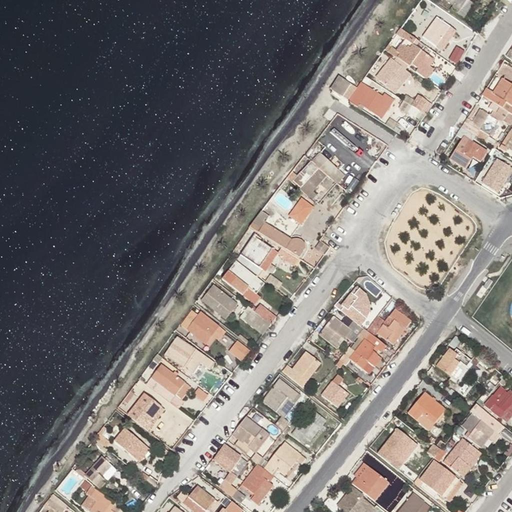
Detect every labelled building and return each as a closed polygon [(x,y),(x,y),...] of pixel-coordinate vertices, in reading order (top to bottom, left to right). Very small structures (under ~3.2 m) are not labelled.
[(444,0),(460,11),(467,0),(466,0),(444,0)] [(467,0),(460,11),(466,15),(474,5),(467,0)] [(447,33),(452,36),(455,32),(436,19),(423,38),(441,51),(447,44),(442,40),(447,33)] [(447,44),(452,36),(447,33),(442,40),(447,44)] [(392,48),(388,53),(396,59),(407,67),(410,64),(417,68),(414,72),(427,81),(435,70),(431,67),(435,61),(406,40),(398,52),(392,48)] [(449,61),(458,66),(465,53),(457,48),(449,61)] [(405,70),(407,67),(396,59),(394,61),(388,70),(382,70),(377,76),(377,80),(386,87),(388,84),(398,92),(411,75),(405,70)] [(388,70),(394,61),(391,59),(382,70),(388,70)] [(342,98),(351,85),(341,79),(333,92),(342,98)] [(482,96),(511,115),(511,114),(511,85),(502,80),(493,93),(486,89),(482,96)] [(388,84),(386,87),(396,94),(398,92),(388,84)] [(342,98),(348,102),(355,91),(357,89),(351,85),(342,98)] [(355,91),(348,102),(360,110),(361,106),(382,119),(394,101),(384,95),(382,97),(370,89),(364,97),(355,91)] [(418,96),(411,107),(418,112),(425,101),(418,96)] [(418,112),(411,107),(407,112),(414,117),(418,112)] [(461,128),(475,137),(479,130),(489,137),(498,122),(480,111),(472,123),(467,120),(461,128)] [(472,142),(475,137),(461,128),(457,136),(462,139),(449,160),(464,170),(472,158),(480,163),(487,152),(472,142)] [(511,151),(511,128),(502,145),(511,151)] [(327,178),(337,187),(345,179),(321,155),(313,163),(327,178)] [(502,187),(511,170),(497,160),(482,184),(501,196),(505,190),(502,187)] [(312,193),(327,178),(313,163),(311,162),(292,183),(308,198),(309,197),(312,200),(316,197),(312,193)] [(302,224),(313,209),(302,201),(291,217),(302,224)] [(252,226),(261,231),(272,215),(263,209),(252,226)] [(259,236),(284,251),(287,252),(299,259),(304,250),(305,246),(304,244),(302,242),(299,241),(296,241),(294,242),(293,243),(266,226),(259,236)] [(253,238),(238,261),(261,280),(277,254),(253,238)] [(327,253),(331,244),(321,240),(317,249),(327,253)] [(316,267),(324,255),(311,247),(303,259),(316,267)] [(287,252),(284,251),(280,256),(295,265),(299,259),(287,252)] [(256,294),(264,285),(237,263),(223,280),(255,306),(261,298),(256,294)] [(485,286),(488,288),(494,280),(491,278),(485,286)] [(271,325),(255,313),(235,297),(231,301),(214,287),(203,301),(226,320),(238,306),(246,312),(242,317),(263,334),(271,325)] [(343,308),(340,311),(347,317),(360,326),(366,319),(369,311),(368,303),(366,296),(359,291),(353,297),(350,294),(340,306),(343,308)] [(260,306),(255,313),(271,325),(276,319),(260,306)] [(369,327),(367,331),(374,337),(378,333),(393,345),(410,323),(395,311),(385,323),(377,318),(373,323),(369,327)] [(188,331),(199,316),(194,312),(182,326),(188,331)] [(206,345),(220,328),(201,314),(199,316),(188,331),(206,345)] [(361,333),(363,330),(360,326),(347,317),(341,324),(334,318),(319,335),(337,349),(346,338),(352,344),(361,333)] [(385,348),(369,335),(349,360),(364,372),(370,364),(371,366),(377,358),(373,355),(376,351),(379,354),(385,348)] [(212,372),(217,366),(178,339),(165,356),(186,371),(185,373),(191,377),(201,364),(212,372)] [(250,352),(238,343),(231,353),(242,362),(250,352)] [(434,365),(437,367),(450,351),(447,348),(445,350),(434,365)] [(456,382),(471,362),(460,353),(457,356),(450,351),(437,367),(456,382)] [(283,372),(303,388),(322,365),(306,354),(292,371),(287,366),(283,372)] [(381,361),(377,358),(371,366),(374,368),(381,361)] [(177,395),(185,385),(162,366),(152,379),(157,383),(152,389),(172,403),(177,395)] [(339,410),(350,396),(340,388),(344,382),(338,377),(322,397),(339,410)] [(147,385),(152,389),(157,383),(152,379),(147,385)] [(283,418),(300,396),(280,381),(263,402),(283,418)] [(191,389),(185,385),(177,395),(183,400),(191,389)] [(511,412),(508,409),(511,404),(511,392),(510,391),(507,394),(500,388),(485,406),(500,419),(501,418),(507,423),(511,417),(511,412)] [(429,431),(445,412),(425,394),(409,414),(429,431)] [(150,399),(133,420),(153,436),(159,429),(155,427),(167,412),(150,399)] [(493,419),(479,408),(476,405),(471,412),(474,414),(464,427),(469,432),(466,436),(474,443),(478,438),(481,433),(484,435),(488,438),(494,430),(487,426),(493,419)] [(315,424),(320,417),(311,410),(292,434),(302,442),(306,437),(311,440),(320,428),(315,424)] [(155,427),(159,429),(170,415),(167,412),(155,427)] [(325,421),(320,417),(315,424),(320,428),(325,421)] [(246,418),(233,436),(248,448),(256,455),(260,449),(266,454),(269,450),(263,445),(270,436),(246,418)] [(494,430),(499,424),(493,419),(487,426),(494,430)] [(459,428),(455,433),(460,437),(464,432),(459,428)] [(139,464),(150,451),(125,430),(114,443),(139,464)] [(378,455),(399,471),(405,465),(400,461),(414,443),(398,430),(378,455)] [(233,436),(228,442),(244,454),(248,448),(233,436)] [(475,459),(479,453),(462,441),(445,461),(452,467),(451,468),(461,477),(464,477),(469,471),(468,467),(467,465),(473,457),(475,459)] [(285,443),(263,470),(272,477),(277,471),(284,477),(296,462),(300,465),(305,459),(285,443)] [(224,447),(213,461),(226,471),(236,478),(247,464),(224,447)] [(439,450),(434,447),(430,451),(436,455),(439,450)] [(440,452),(435,459),(439,462),(445,455),(440,452)] [(481,455),(479,453),(475,459),(473,457),(467,465),(468,467),(469,471),(481,455)] [(100,491),(117,473),(102,457),(85,475),(100,491)] [(445,499),(459,482),(436,463),(422,481),(445,499)] [(353,477),(360,481),(369,468),(363,464),(353,477)] [(356,487),(371,498),(384,480),(369,468),(360,481),(356,487)] [(272,477),(263,470),(259,476),(268,483),(272,477)] [(226,471),(220,478),(231,486),(236,478),(226,471)] [(259,476),(253,471),(241,486),(255,497),(252,501),(259,506),(273,487),(268,483),(259,476)] [(70,475),(60,488),(68,494),(78,481),(70,475)] [(146,481),(156,489),(158,483),(150,477),(146,481)] [(215,484),(231,498),(236,492),(237,490),(231,486),(220,478),(215,484)] [(463,485),(459,482),(445,499),(449,503),(463,485)] [(112,511),(111,511),(116,504),(96,488),(91,496),(97,502),(89,511),(112,511)] [(218,509),(220,506),(198,488),(185,505),(193,511),(206,511),(210,508),(215,511),(218,509)] [(375,511),(376,511),(361,499),(363,497),(354,489),(339,508),(344,511),(375,511)] [(231,498),(240,505),(245,499),(236,492),(231,498)] [(413,494),(399,511),(427,511),(431,508),(413,494)] [(236,506),(226,498),(220,506),(218,509),(219,510),(223,506),(231,511),(236,506)] [(51,511),(50,511),(63,511),(65,511),(53,502),(48,508),(51,511)]
